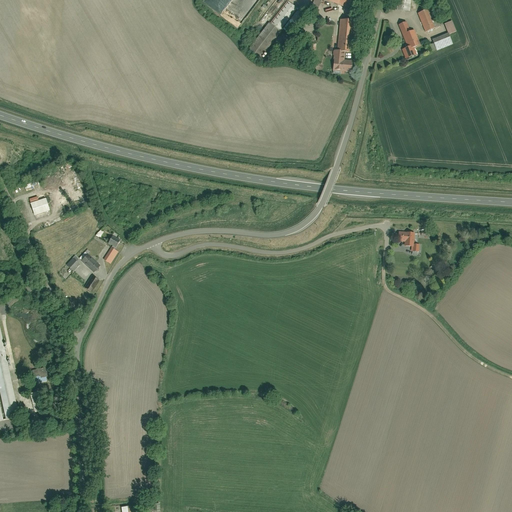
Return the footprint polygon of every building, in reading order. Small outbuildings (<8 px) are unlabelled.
[(209,7),(220,15),(231,0),(212,0),(212,1),(213,2),(209,7)] [(328,0),(350,8),(353,0),(328,0)] [(398,0),(398,9),(410,10),(410,0),(398,0)] [(288,1),(270,23),(282,32),(299,10),(288,1)] [(428,9),(436,28),(441,26),(433,7),(428,9)] [(428,9),(419,13),(426,32),(436,28),(428,9)] [(355,21),(341,20),(338,52),(345,52),(352,53),(355,21)] [(457,32),(453,21),(445,24),(449,33),(450,35),(457,32)] [(407,22),(400,25),(409,49),(415,47),(421,44),(415,30),(411,32),(407,22)] [(270,23),(250,48),(261,57),(282,32),(270,23)] [(449,33),(434,40),(435,43),(438,51),(454,44),(450,35),(449,33)] [(435,43),(428,46),(431,53),(438,51),(435,43)] [(404,51),(407,59),(418,55),(415,47),(409,49),(404,51)] [(335,51),(334,70),(343,71),(345,60),(345,52),(338,52),(335,51)] [(352,72),(353,61),(345,60),(343,71),(352,72)] [(318,62),(315,67),(321,71),(324,66),(318,62)] [(45,200),(32,205),(36,216),(49,212),(45,200)] [(40,229),(52,224),(50,220),(43,223),(44,225),(39,227),(40,229)] [(415,233),(398,233),(398,242),(404,242),(404,248),(412,248),(411,253),(418,254),(418,245),(414,245),(415,233)] [(112,237),(108,244),(116,249),(120,242),(112,237)] [(112,250),(105,261),(110,264),(117,253),(112,250)] [(82,262),(94,273),(99,267),(87,256),(82,262)] [(76,262),(70,269),(74,272),(80,265),(76,262)] [(93,279),(87,290),(91,293),(98,282),(93,279)] [(0,326),(0,386),(7,419),(20,417),(0,326)] [(41,379),(50,377),(48,368),(32,371),(34,377),(40,376),(41,379)] [(35,413),(42,411),(39,396),(42,395),(41,391),(30,394),(35,413)]
